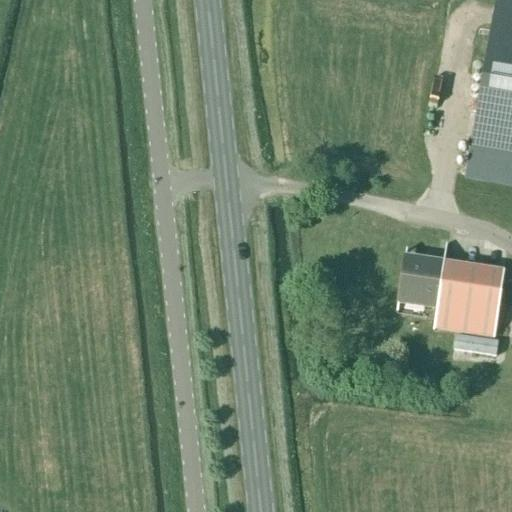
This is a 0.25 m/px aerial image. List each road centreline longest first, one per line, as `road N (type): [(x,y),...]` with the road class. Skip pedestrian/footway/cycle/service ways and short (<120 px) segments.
road 1 (primary): [(259,511),(205,0)]
road 2 (unclassified): [(193,511),(140,0)]
